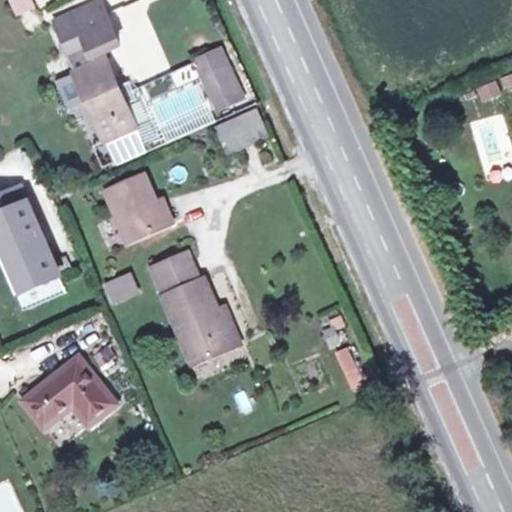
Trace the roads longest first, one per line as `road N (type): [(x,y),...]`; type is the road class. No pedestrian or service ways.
road 1 (secondary): [(244,0),(471,511)]
road 2 (secondary): [(511,510),(285,0)]
